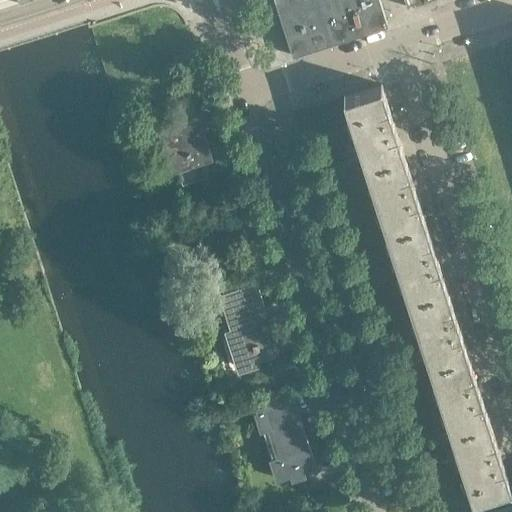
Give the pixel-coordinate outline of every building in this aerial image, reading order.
[(388,24),(379,0),(274,0),(292,55),(388,24)] [(403,151),(394,124),(398,122),(394,112),(391,113),(382,84),(344,96),(353,126),(365,163),(403,151)] [(213,157),(198,110),(156,123),(171,170),(178,168),(182,181),(206,174),(202,161),(213,157)] [(425,218),(416,190),(419,189),(416,179),(412,180),(403,151),(365,163),(377,200),(387,231),(425,218)] [(446,285),(437,257),(441,256),(437,245),(434,247),(425,218),(387,231),(396,259),(408,297),(446,285)] [(277,344),(269,320),(256,279),(218,291),(225,311),(213,315),(218,330),(230,327),(241,363),(254,359),(272,354),(273,353),(274,352),(275,351),(276,350),(277,349),(277,348),(277,346),(277,344)] [(467,351),(458,323),(462,322),(459,312),(455,313),(446,285),(408,297),(420,333),(429,364),(467,351)] [(489,418),(480,390),(483,389),(480,378),(477,380),(467,351),(429,364),(439,393),(451,430),(489,418)] [(316,465),(304,427),(293,393),(255,405),(278,478),(316,465)] [(511,486),(501,456),(505,455),(501,445),(498,446),(489,418),(451,430),(463,467),(473,498),(511,486)]
